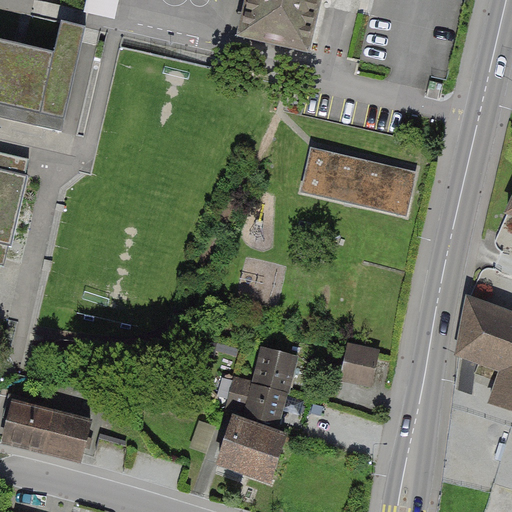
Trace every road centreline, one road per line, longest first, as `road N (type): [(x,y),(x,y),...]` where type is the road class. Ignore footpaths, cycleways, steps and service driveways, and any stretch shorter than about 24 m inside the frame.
road 1 (primary): [(508,0),(403,511)]
road 2 (residential): [(0,467),(163,511)]
